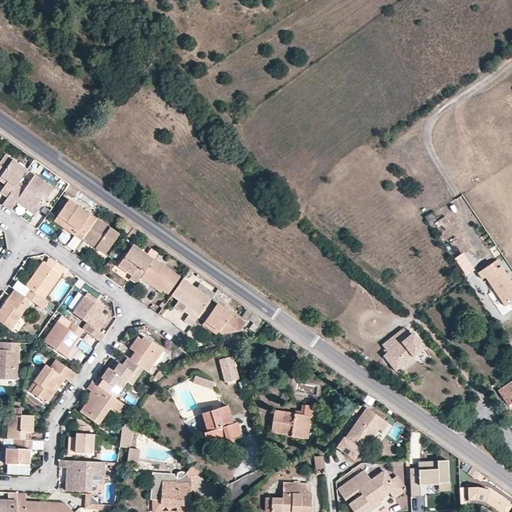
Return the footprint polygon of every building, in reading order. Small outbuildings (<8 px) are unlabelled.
[(0,175),(7,180),(5,184),(0,191),(7,197),(18,182),(27,170),(5,154),(0,161),(0,175)] [(18,182),(7,197),(2,204),(10,210),(16,202),(20,197),(30,204),(27,209),(35,215),(53,188),(34,175),(26,187),(18,182)] [(69,184),(64,190),(74,197),(78,191),(69,184)] [(20,197),(16,202),(27,209),(30,204),(20,197)] [(97,218),(69,199),(54,220),(81,240),(83,238),(97,218)] [(440,230),(450,223),(445,216),(435,224),(440,230)] [(97,218),(83,238),(105,254),(119,234),(97,218)] [(124,223),(120,229),(128,235),(132,228),(124,223)] [(134,239),(139,233),(132,228),(128,235),(134,239)] [(464,230),(451,239),(457,249),(470,239),(464,230)] [(147,254),(133,244),(117,265),(132,275),(129,278),(136,283),(141,278),(142,276),(154,258),(158,253),(151,248),(147,254)] [(455,258),(466,278),(475,273),(464,253),(455,258)] [(48,302),(44,299),(44,298),(62,272),(64,274),(67,270),(50,258),(45,263),(43,261),(25,286),(30,289),(25,297),(31,301),(43,309),(48,302)] [(154,258),(142,276),(162,290),(168,294),(180,277),(154,258)] [(492,263),(496,269),(500,266),(496,260),(492,263)] [(511,301),(511,283),(500,266),(496,269),(492,263),(478,272),(482,279),(486,277),(505,306),(511,301)] [(186,281),(193,271),(190,269),(183,278),(186,281)] [(142,276),(141,278),(161,292),(162,290),(142,276)] [(187,306),(192,309),(188,314),(184,320),(192,326),(199,317),(210,301),(211,299),(196,288),(186,281),(183,278),(171,295),(187,306)] [(200,283),(196,288),(211,299),(215,294),(200,283)] [(25,297),(14,289),(0,309),(0,321),(11,329),(22,314),(31,301),(25,297)] [(108,317),(101,313),(101,312),(103,309),(94,303),(97,300),(87,293),(72,313),(86,322),(82,329),(84,330),(100,342),(105,334),(99,330),(108,317)] [(199,317),(204,321),(218,331),(222,334),(240,331),(245,323),(217,303),(215,305),(210,301),(199,317)] [(183,311),(188,314),(192,309),(187,306),(183,311)] [(243,316),(248,319),(252,313),(247,309),(243,316)] [(263,320),(252,313),(248,319),(253,323),(259,327),(263,320)] [(11,329),(17,333),(27,318),(22,314),(11,329)] [(73,323),(69,329),(57,321),(43,341),(71,360),(79,349),(73,345),(84,330),(82,329),(73,323)] [(202,325),(216,335),(218,331),(204,321),(202,325)] [(259,327),(253,323),(249,328),(255,332),(259,327)] [(413,332),(409,335),(404,328),(382,345),(388,352),(383,355),(394,369),(412,355),(413,357),(425,347),(413,332)] [(147,372),(163,349),(144,336),(142,339),(138,336),(130,348),(135,352),(139,355),(134,363),(143,369),(147,372)] [(77,347),(88,354),(92,348),(81,341),(77,347)] [(0,378),(17,380),(19,343),(7,342),(7,350),(0,349),(0,378)] [(139,355),(135,352),(129,359),(134,363),(139,355)] [(395,370),(413,357),(412,355),(394,369),(395,370)] [(234,356),(219,360),(226,384),(240,380),(234,356)] [(133,372),(138,376),(143,369),(134,363),(129,359),(127,358),(122,365),(119,362),(113,370),(111,369),(108,367),(101,377),(113,386),(112,388),(117,392),(118,393),(127,381),(133,372)] [(55,359),(50,367),(58,373),(64,365),(55,359)] [(116,360),(111,369),(113,370),(119,362),(116,360)] [(64,365),(58,373),(50,367),(45,364),(33,381),(37,384),(31,392),(47,403),(56,390),(53,388),(56,383),(59,386),(64,378),(70,382),(76,374),(64,365)] [(132,385),(138,376),(133,372),(127,381),(132,385)] [(193,383),(212,389),(214,382),(195,375),(193,383)] [(113,397),(117,392),(112,388),(113,386),(101,377),(96,385),(113,397)] [(511,380),(502,387),(506,394),(502,397),(508,405),(511,402),(511,380)] [(27,390),(31,392),(37,384),(33,381),(27,390)] [(113,397),(96,385),(92,382),(87,388),(91,391),(93,393),(88,399),(80,412),(98,425),(110,408),(118,415),(125,405),(113,397)] [(506,394),(502,387),(498,390),(502,397),(506,394)] [(233,438),(232,436),(240,433),(236,422),(232,423),(226,405),(213,409),(211,404),(201,408),(208,431),(203,432),(207,444),(226,438),(227,441),(227,442),(230,442),(232,441),(233,439),(233,438)] [(320,407),(304,404),(303,414),(294,413),(274,410),(271,432),(287,434),(290,435),(290,437),(307,439),(308,428),(310,416),(319,417),(320,407)] [(294,413),(303,414),(304,404),(302,404),(301,410),(295,410),(294,413)] [(21,407),(11,407),(8,407),(7,438),(13,439),(25,439),(25,431),(32,432),(33,415),(21,415),(21,407)] [(363,450),(378,429),(382,431),(388,423),(366,407),(345,438),(360,448),(363,450)] [(319,417),(310,416),(308,428),(317,430),(319,417)] [(77,417),(76,425),(89,426),(77,417)] [(125,423),(122,428),(119,447),(129,448),(131,431),(133,428),(125,423)] [(76,425),(76,437),(68,436),(67,454),(75,454),(75,452),(93,453),(94,434),(90,433),(90,426),(89,426),(76,425)] [(352,460),(360,448),(345,438),(342,436),(334,447),(352,460)] [(6,448),(5,463),(28,464),(29,457),(29,449),(32,449),(32,440),(25,439),(13,439),(13,448),(6,448)] [(127,462),(138,464),(140,449),(129,448),(127,462)] [(314,456),(316,469),(325,468),(323,455),(314,456)] [(104,476),(105,462),(60,460),(59,467),(67,467),(65,490),(91,491),(92,475),(104,476)] [(420,496),(419,485),(438,484),(438,482),(449,482),(448,460),(418,461),(418,468),(410,468),(411,496),(420,496)] [(472,467),(467,473),(475,479),(480,473),(472,467)] [(355,499),(348,504),(353,511),(367,511),(381,502),(379,499),(389,492),(396,487),(391,480),(384,470),(371,479),(364,470),(337,489),(345,500),(352,495),(355,499)] [(160,505),(189,507),(191,483),(166,482),(162,481),(163,475),(154,474),(153,491),(161,492),(161,499),(160,505)] [(397,476),(391,480),(396,487),(389,492),(394,498),(406,489),(397,476)] [(451,491),(451,482),(449,482),(438,482),(438,484),(439,491),(451,491)] [(311,494),(309,494),(309,485),(309,484),(283,483),(282,498),(265,497),(264,511),(271,511),(270,511),(291,511),(299,511),(311,511),(312,494),(311,494)] [(476,499),(484,501),(499,511),(502,511),(509,502),(489,489),(477,486),(460,487),(461,500),(476,499)] [(153,491),(152,499),(161,499),(161,492),(153,491)] [(15,511),(17,493),(8,492),(7,499),(0,498),(0,511),(15,511)] [(25,493),(17,493),(15,511),(73,511),(65,503),(61,502),(53,510),(47,502),(25,501),(25,493)] [(90,504),(101,505),(91,496),(90,504)] [(509,502),(502,511),(499,511),(484,501),(476,499),(461,500),(461,511),(465,511),(473,503),(475,502),(483,504),(494,511),(506,511),(511,504),(509,502)] [(61,502),(47,502),(53,510),(61,502)]
